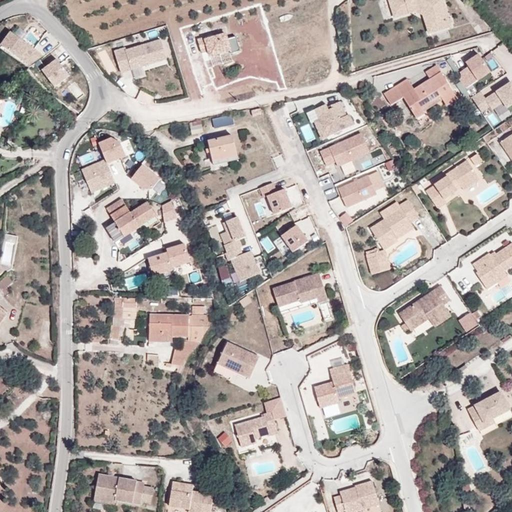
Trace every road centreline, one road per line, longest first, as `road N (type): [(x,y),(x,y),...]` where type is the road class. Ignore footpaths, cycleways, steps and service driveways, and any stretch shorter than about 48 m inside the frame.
road 1 (residential): [(268,97),(333,229),(362,313)]
road 2 (residential): [(62,156),(68,371)]
road 3 (residential): [(25,3),(83,47),(103,88),(62,156)]
road 4 (residential): [(288,373),(315,464),(345,466),(399,444)]
road 5 (residential): [(511,214),(362,313)]
road 6 (residential): [(68,371),(56,511)]
road 7 (residential): [(391,417),(511,350)]
